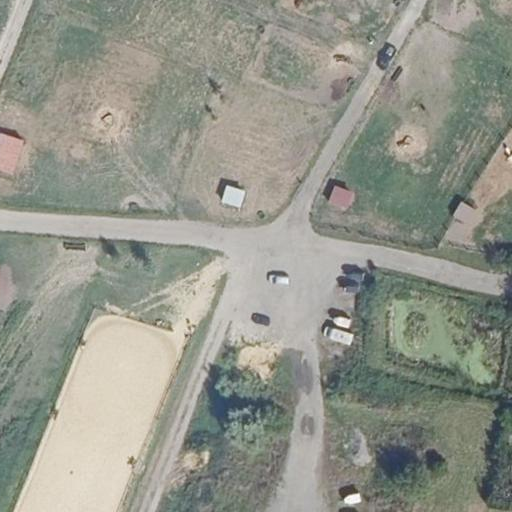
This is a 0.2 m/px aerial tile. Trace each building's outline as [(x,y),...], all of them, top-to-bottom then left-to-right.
[(0,167),(17,172),(25,139),(0,133),(0,167)] [(335,185),(328,202),(347,209),(354,193),(335,185)] [(225,186),(221,204),(242,208),(246,190),(225,186)] [(460,201),(453,216),(468,224),(476,209),(460,201)] [(411,511),(415,492),(316,475),(309,511),(411,511)]
